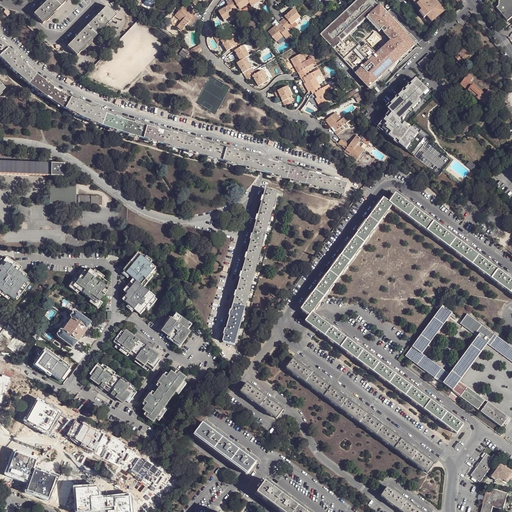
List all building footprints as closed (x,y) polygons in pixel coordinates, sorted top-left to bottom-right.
[(60,7),(53,0),(48,0),(33,14),(42,24),(60,7)] [(232,12),(239,7),(234,0),(233,0),(231,0),(227,3),(229,6),(232,12)] [(234,0),(239,7),(239,9),(249,3),(247,0),(234,0)] [(373,0),(357,0),(321,34),(369,87),(389,69),(389,68),(398,59),(399,60),(418,42),(411,34),(410,34),(394,17),(392,18),(387,12),(380,5),(379,6),(373,0)] [(411,0),(408,2),(413,8),(414,7),(429,25),(445,12),(435,0),(411,0)] [(511,0),(497,0),(497,4),(495,6),(507,20),(511,15),(511,13),(511,0)] [(175,16),(181,22),(188,14),(190,13),(183,6),(175,16)] [(234,15),(234,14),(232,12),(229,6),(218,12),(223,21),(227,18),(230,23),(235,20),(236,17),(234,15)] [(87,27),(96,36),(116,15),(107,7),(87,27)] [(301,18),(293,9),(285,17),(285,18),(292,25),(301,18)] [(177,27),(181,31),(188,23),(193,18),(188,14),(181,22),(177,27)] [(191,26),(197,19),(195,16),(193,18),(188,23),(191,26)] [(281,25),(286,30),(289,27),(292,25),(285,18),(279,23),(281,25)] [(197,19),(191,26),(194,29),(200,21),(197,19)] [(288,42),(293,38),(286,30),(281,25),(276,28),(284,37),(288,42)] [(96,36),(87,27),(67,47),(76,56),(96,36)] [(160,29),(171,37),(172,35),(161,27),(160,29)] [(277,43),(284,37),(276,28),(275,27),(269,32),(277,43)] [(233,35),(230,36),(236,46),(239,45),(233,35)] [(230,36),(228,37),(234,48),(236,46),(230,36)] [(228,37),(221,42),(227,52),(233,48),(234,48),(228,37)] [(190,52),(192,53),(196,56),(202,50),(200,46),(191,50),(190,52)] [(242,47),(241,47),(248,57),(250,56),(248,53),(244,46),(242,47)] [(246,58),(248,57),(241,47),(235,52),(233,53),(239,63),(246,58)] [(474,54),(467,47),(464,49),(472,57),(474,54)] [(192,53),(190,52),(186,49),(181,55),(187,60),(192,53)] [(456,57),(455,57),(459,61),(461,59),(466,62),(472,57),(464,49),(463,49),(458,54),(456,57)] [(0,57),(0,58),(13,72),(21,63),(16,59),(18,57),(14,53),(12,54),(7,50),(0,57)] [(301,54),(291,60),(295,68),(298,67),(305,62),(301,54)] [(422,69),(431,60),(428,54),(418,64),(422,69)] [(243,74),(252,68),(246,58),(239,63),(237,64),(243,74)] [(305,62),(298,67),(300,72),(307,68),(311,66),(316,64),(313,58),(305,62)] [(389,69),(399,60),(398,59),(389,68),(389,69)] [(462,67),(466,62),(461,59),(459,61),(457,63),(462,67)] [(13,72),(29,85),(36,76),(31,71),(31,70),(27,66),(26,68),(21,63),(13,72)] [(254,73),(252,68),(243,74),(246,80),(252,76),(255,74),(254,73)] [(304,78),(311,74),(309,72),(307,68),(300,72),(298,73),(297,74),(301,79),(304,78)] [(315,79),(322,75),(319,70),(311,74),(304,78),(307,83),(315,79)] [(265,83),(259,72),(255,74),(252,76),(258,87),(265,83)] [(485,104),(493,94),(489,90),(485,94),(470,82),(472,79),(468,75),(466,79),(461,84),(485,104)] [(30,86),(31,87),(39,78),(38,77),(36,76),(29,85),(30,86)] [(31,87),(48,99),(54,90),(49,86),(50,84),(45,81),(44,82),(39,78),(31,87)] [(314,93),(321,89),(315,79),(307,83),(304,84),(309,93),(311,91),(312,94),(314,93)] [(434,97),(416,79),(403,92),(396,99),(386,108),(390,112),(376,128),(382,133),(383,132),(394,140),(395,139),(404,146),(402,147),(403,147),(414,156),(439,176),(451,160),(426,141),(430,137),(414,124),(411,127),(406,124),(434,97)] [(327,94),(333,90),(329,84),(321,89),(314,93),(317,99),(327,94)] [(288,87),(277,91),(280,98),(283,102),(293,98),(288,87)] [(62,108),(65,109),(70,99),(65,96),(66,94),(61,92),(60,93),(54,90),(48,99),(62,108)] [(395,98),(396,99),(403,92),(402,91),(395,98)] [(320,107),(331,101),(327,94),(317,99),(316,100),(320,107)] [(81,118),(82,118),(88,108),(81,105),(82,104),(77,101),(76,102),(70,99),(65,109),(81,118)] [(82,118),(101,126),(106,116),(99,113),(100,111),(95,109),(94,111),(88,108),(82,118)] [(336,113),(325,121),(331,129),(333,127),(341,121),(336,113)] [(104,127),(123,134),(127,123),(121,120),(121,119),(116,117),(115,119),(108,116),(104,127)] [(347,116),(341,121),(333,127),(336,131),(343,127),(346,124),(351,121),(347,116)] [(128,135),(142,139),(145,128),(139,126),(140,124),(134,123),(134,125),(127,123),(123,134),(128,135)] [(345,129),(343,127),(336,131),(334,133),(337,136),(345,129)] [(158,144),(161,144),(165,133),(158,131),(159,130),(153,128),(153,130),(145,128),(142,139),(158,144)] [(161,144),(181,150),(184,139),(177,137),(177,135),(172,134),(171,135),(165,133),(161,144)] [(361,140),(356,136),(350,145),(348,146),(346,150),(351,154),(357,146),(361,140)] [(363,137),(361,140),(368,146),(371,143),(363,137)] [(183,150),(203,156),(206,145),(199,143),(200,141),(194,140),(194,141),(187,139),(183,150)] [(402,147),(404,146),(395,139),(394,140),(393,141),(402,148),(403,147),(402,147)] [(361,140),(357,146),(364,151),(368,146),(361,140)] [(341,141),(338,144),(346,150),(348,146),(341,141)] [(203,156),(222,161),(225,150),(218,148),(218,146),(213,145),(213,147),(206,145),(203,156)] [(357,161),(364,151),(357,146),(351,154),(350,156),(357,161)] [(222,161),(241,167),(244,156),(237,154),(238,152),(232,150),(232,152),(225,150),(222,161)] [(241,167),(261,172),(264,161),(256,159),(257,157),(251,156),(251,158),(244,156),(241,167)] [(0,161),(0,174),(50,176),(54,176),(64,176),(64,175),(63,175),(63,165),(65,165),(65,163),(55,163),(47,163),(0,161)] [(469,161),(466,166),(471,170),(475,166),(469,161)] [(265,174),(285,179),(289,168),(281,166),(282,165),(277,163),(276,165),(268,162),(265,174)] [(285,179),(304,185),(307,174),(301,172),(301,170),(296,169),(295,170),(289,168),(285,179)] [(304,185),(323,189),(326,179),(319,177),(320,175),(314,174),(314,175),(307,174),(304,185)] [(333,181),(326,179),(323,189),(341,194),(345,185),(338,182),(339,181),(333,179),(333,181)] [(50,203),(75,204),(75,188),(74,188),(64,188),(54,187),(50,187),(50,203)] [(262,203),(261,210),(272,212),(275,198),(277,194),(266,190),(264,198),(262,198),(260,202),(262,203)] [(511,293),(511,278),(510,277),(507,274),(507,275),(503,272),(502,273),(494,267),(495,266),(491,263),(491,262),(488,260),(488,261),(484,258),(483,259),(471,250),(472,249),(468,246),(469,246),(466,244),(465,244),(462,241),(461,242),(448,233),(449,232),(445,229),(446,229),(443,227),(442,227),(439,224),(438,225),(430,219),(430,218),(426,215),(427,215),(424,213),(420,210),(419,211),(411,205),(411,204),(407,201),(408,201),(405,199),(401,196),(400,197),(396,195),(390,203),(393,206),(511,293)] [(89,204),(89,197),(78,196),(78,204),(89,204)] [(101,205),(101,197),(90,197),(90,205),(101,205)] [(305,306),(301,310),(310,316),(311,316),(313,313),(329,292),(393,206),(390,203),(384,199),(379,206),(378,205),(377,207),(376,207),(374,209),(374,210),(372,214),(373,214),(367,223),(366,222),(363,226),(362,226),(360,228),(360,229),(358,233),(359,233),(352,242),(351,241),(348,245),(346,248),(343,252),(344,253),(340,258),(339,257),(336,261),(334,264),(331,268),(332,269),(327,277),(325,276),(322,280),(320,282),(320,283),(317,287),(319,287),(312,296),(311,295),(308,299),(306,301),(306,302),(303,306),(305,306)] [(257,222),(255,228),(266,231),(272,212),(261,210),(259,216),(257,216),(255,221),(257,222)] [(252,241),(250,247),(261,251),(266,231),(255,228),(253,235),(252,234),(250,240),(252,241)] [(246,260),(244,266),(256,269),(261,251),(250,247),(248,254),(246,253),(245,259),(246,260)] [(141,250),(124,271),(134,279),(125,291),(128,294),(124,299),(131,305),(136,309),(146,317),(160,299),(145,287),(143,285),(151,274),(156,268),(150,263),(147,260),(149,258),(150,257),(141,250)] [(14,264),(6,258),(4,260),(0,265),(0,272),(0,294),(1,295),(8,300),(10,297),(14,300),(16,298),(17,297),(15,296),(24,284),(25,285),(27,283),(28,281),(24,278),(26,276),(19,271),(12,266),(14,264)] [(241,278),(239,285),(250,288),(256,269),(244,266),(243,273),(241,273),(239,278),(241,278)] [(67,287),(97,309),(101,303),(99,301),(106,292),(106,291),(108,288),(106,286),(108,284),(104,281),(107,278),(95,269),(92,272),(89,270),(87,273),(80,268),(67,287)] [(134,279),(124,271),(120,274),(121,298),(124,299),(128,294),(125,291),(134,279)] [(154,276),(151,274),(143,285),(145,287),(154,276)] [(17,297),(16,298),(17,300),(28,284),(27,283),(25,285),(24,284),(15,296),(17,297)] [(236,297),(234,304),(245,306),(250,288),(239,285),(237,292),(236,291),(234,297),(236,297)] [(230,316),(229,323),(240,326),(245,306),(234,304),(232,310),(230,310),(229,315),(231,316),(230,316)] [(452,314),(453,313),(444,306),(413,348),(422,355),(423,354),(451,316),(452,314)] [(194,324),(176,310),(161,329),(170,335),(182,345),(192,333),(189,331),(194,324)] [(72,348),(77,342),(80,338),(81,338),(83,338),(84,336),(84,334),(84,333),(86,329),(90,322),(76,312),(73,311),(69,316),(71,319),(62,330),(59,329),(55,335),(57,337),(72,348)] [(310,316),(306,322),(458,434),(464,425),(462,424),(463,423),(459,420),(459,419),(457,417),(456,418),(452,415),(451,416),(446,412),(447,411),(443,408),(443,407),(441,405),(440,406),(436,403),(435,404),(427,398),(428,397),(424,394),(424,393),(422,391),(421,392),(417,389),(417,390),(411,386),(412,385),(408,382),(408,381),(406,379),(405,380),(401,377),(400,378),(395,374),(396,373),(392,370),(392,369),(389,368),(385,365),(384,366),(379,362),(379,361),(375,358),(376,357),(373,355),(373,356),(369,353),(368,354),(363,350),(363,349),(359,346),(360,346),(357,343),(357,344),(353,341),(352,342),(344,336),(344,335),(340,332),(341,331),(338,329),(338,330),(334,327),(333,328),(328,325),(329,324),(325,320),(324,321),(321,319),(322,318),(320,317),(320,318),(313,313),(311,316),(310,316)] [(511,361),(511,346),(468,314),(461,324),(479,337),(483,332),(492,339),(491,341),(493,342),(490,346),(511,361)] [(0,338),(12,343),(0,334),(3,324),(0,321),(0,338)] [(234,345),(240,326),(229,323),(227,330),(225,329),(223,334),(225,335),(223,341),(234,345)] [(164,355),(125,327),(115,342),(118,344),(116,347),(149,370),(151,368),(154,370),(164,355)] [(491,341),(492,339),(483,332),(479,337),(451,375),(446,381),(444,384),(453,391),(456,388),(460,382),(488,344),(491,341)] [(182,345),(170,335),(169,338),(181,347),(182,345)] [(19,337),(7,344),(13,353),(19,349),(18,348),(24,344),(19,337)] [(58,357),(45,348),(43,351),(37,360),(34,364),(50,376),(52,374),(61,380),(62,378),(68,369),(71,366),(62,360),(58,357)] [(406,357),(436,379),(438,375),(446,381),(451,375),(423,354),(422,355),(413,348),(406,357)] [(35,359),(37,360),(43,351),(41,349),(35,359)] [(294,360),(287,369),(428,473),(435,465),(433,463),(434,462),(430,459),(428,457),(427,457),(423,454),(422,455),(417,451),(418,450),(414,447),(412,445),(411,445),(407,442),(406,443),(398,437),(399,436),(395,433),(392,431),(388,428),(387,429),(382,425),(383,424),(379,421),(376,419),(372,416),(371,417),(363,411),(363,410),(359,407),(360,407),(357,405),(353,402),(352,403),(346,399),(347,398),(343,395),(344,395),(341,393),(340,393),(337,390),(336,391),(327,385),(328,384),(324,381),(325,381),(322,378),(321,379),(318,376),(317,377),(308,371),(309,370),(305,367),(305,366),(303,364),(302,365),(298,362),(298,363),(294,360)] [(136,387),(104,364),(102,366),(99,364),(91,375),(94,377),(92,379),(100,385),(102,382),(104,384),(101,388),(104,390),(105,388),(113,394),(112,395),(115,397),(117,393),(119,395),(117,397),(125,403),(127,400),(130,402),(138,392),(135,390),(136,387)] [(68,369),(62,378),(64,379),(70,371),(68,369)] [(168,410),(165,408),(177,392),(180,395),(188,384),(185,382),(187,378),(178,372),(175,375),(173,373),(170,376),(167,374),(158,386),(161,389),(157,395),(154,392),(144,405),(148,407),(145,410),(148,412),(146,415),(155,422),(157,419),(160,421),(168,410)] [(444,384),(446,381),(438,375),(436,379),(443,384),(444,384)] [(481,412),(488,403),(486,401),(484,403),(466,390),(468,388),(460,382),(456,388),(463,394),(461,397),(481,412)] [(253,388),(248,384),(242,392),(278,419),(284,411),(283,410),(284,409),(280,406),(278,404),(277,404),(273,401),(273,402),(263,396),(264,395),(260,392),(261,391),(258,389),(257,390),(254,387),(253,388)] [(7,398),(10,387),(5,386),(2,397),(7,398)] [(461,397),(463,394),(456,388),(453,391),(453,392),(461,397)] [(484,403),(486,401),(468,388),(466,390),(484,403)] [(502,428),(509,418),(488,403),(481,412),(502,428)] [(204,424),(257,461),(258,460),(205,423),(204,424)] [(257,461),(204,424),(195,435),(248,474),(257,461)] [(247,476),(248,474),(195,435),(195,436),(247,476)] [(480,483),(498,458),(494,455),(492,458),(487,454),(471,476),(480,483)] [(511,476),(511,470),(500,462),(490,475),(497,480),(498,478),(502,481),(503,480),(507,483),(511,476)] [(132,470),(130,473),(137,477),(135,480),(141,484),(145,478),(132,470)] [(279,511),(308,511),(307,511),(305,511),(292,502),(293,501),(290,499),(289,500),(276,490),(276,488),(274,487),(273,488),(265,482),(256,494),(279,511)] [(290,499),(276,488),(276,490),(289,500),(290,499)] [(393,491),(389,488),(382,496),(403,511),(422,511),(423,511),(419,509),(419,508),(417,506),(416,506),(412,504),(412,505),(403,499),(404,498),(400,495),(401,494),(398,492),(397,493),(394,490),(393,491)] [(508,494),(491,489),(491,492),(490,494),(487,493),(484,504),(481,511),(491,511),(493,507),(503,510),(508,494)] [(305,511),(307,511),(293,501),(292,502),(305,511)]
